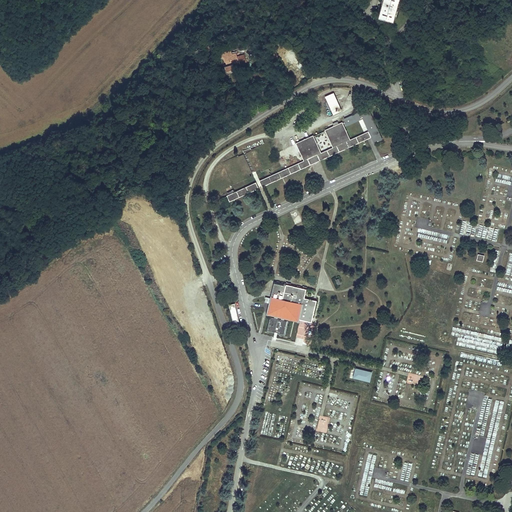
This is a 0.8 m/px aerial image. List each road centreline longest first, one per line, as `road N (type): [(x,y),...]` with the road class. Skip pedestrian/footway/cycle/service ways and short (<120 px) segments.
road 1 (unclassified): [(511,77),(483,101),(452,112),(413,106),(348,79),(327,80),(199,159),(186,207),(236,360),(239,393),(144,511)]
road 2 (track): [(351,109),(302,130),(256,137),(219,157),(207,200),(225,246),(233,248)]
